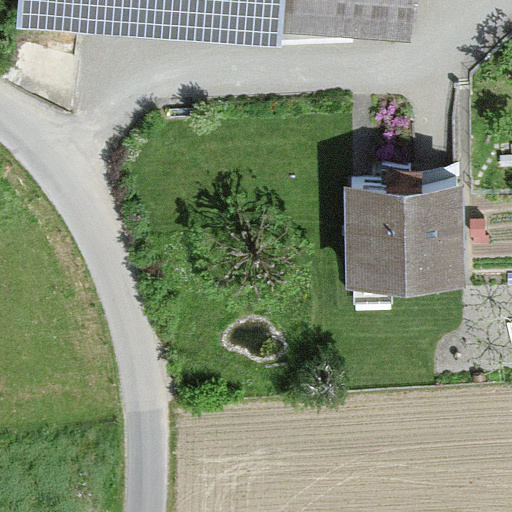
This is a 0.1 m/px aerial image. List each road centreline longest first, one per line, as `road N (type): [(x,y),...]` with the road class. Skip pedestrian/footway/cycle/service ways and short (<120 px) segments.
road 1 (track): [(66,164),(102,118),(137,92),(231,72),(379,67),(422,55),(511,1)]
road 2 (unclassified): [(0,108),(66,164),(107,242),(146,395),(144,511)]
